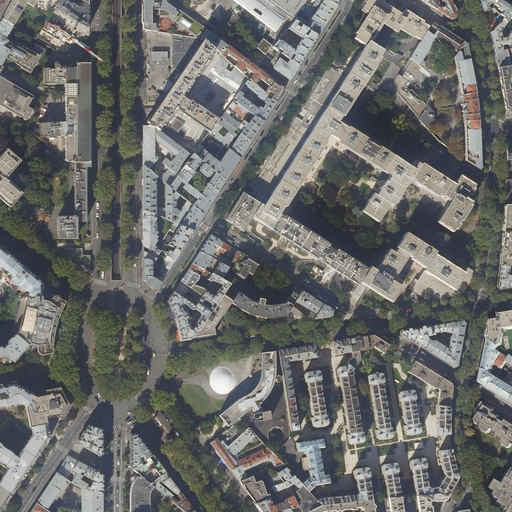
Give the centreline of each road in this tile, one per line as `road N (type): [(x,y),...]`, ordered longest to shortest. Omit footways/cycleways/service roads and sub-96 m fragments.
road 1 (residential): [(352,325),(345,307),(208,221),(348,0)]
road 2 (primary): [(134,300),(131,0)]
road 3 (primary): [(100,0),(100,298)]
road 4 (residential): [(151,355),(352,325)]
road 5 (secondary): [(492,133),(480,304)]
road 6 (residential): [(20,511),(85,411),(117,404)]
road 7 (primary): [(234,511),(143,392)]
road 8 (secondary): [(463,0),(487,79),(492,133)]
road 9 (primary): [(129,402),(207,511)]
road 10 (residential): [(100,298),(78,290),(0,223)]
